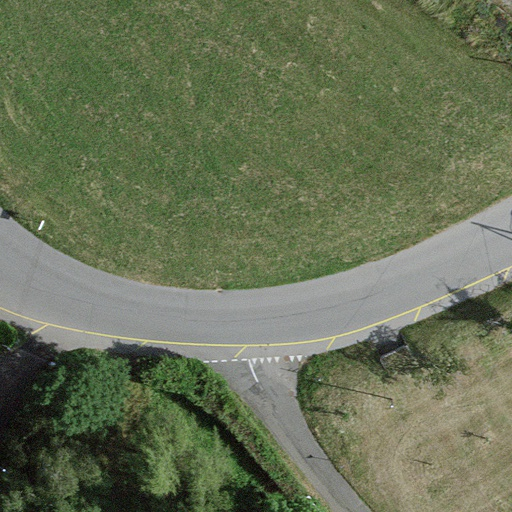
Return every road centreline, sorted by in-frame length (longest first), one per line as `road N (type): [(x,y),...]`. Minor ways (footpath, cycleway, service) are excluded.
road 1 (tertiary): [(252,316),(399,292),(511,234)]
road 2 (tertiary): [(0,252),(79,299),(252,316)]
road 3 (unclassified): [(252,316),(254,369),(345,511)]
